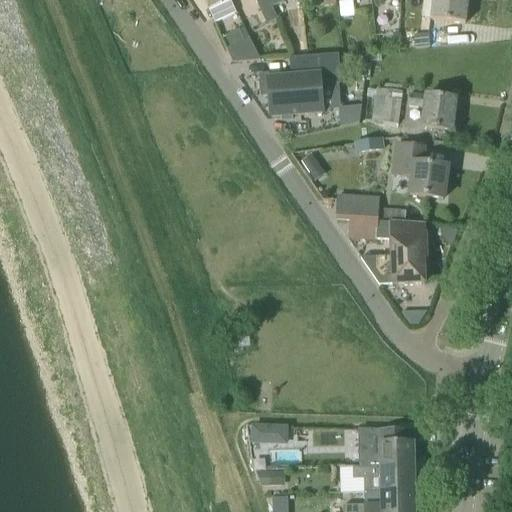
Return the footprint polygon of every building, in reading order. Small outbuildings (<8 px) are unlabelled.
[(203,0),(208,10),(229,0),(203,0)] [(272,8),(268,0),(254,0),(267,25),(277,20),(272,8)] [(468,1),(463,0),(433,0),(431,21),(465,25),(468,1)] [(353,2),(339,3),(340,18),(354,16),(353,2)] [(226,50),(232,64),(260,62),(249,39),(244,41),(239,30),(224,37),(230,48),(226,50)] [(393,35),(394,50),(402,50),(401,34),(393,35)] [(413,37),(414,48),(414,49),(430,48),(429,35),(413,37)] [(382,53),(369,54),(369,63),(382,63),(382,53)] [(321,56),(289,59),(291,76),(282,77),(281,73),(259,75),(261,97),(269,97),(271,119),(323,115),(320,86),(341,84),(338,55),(321,56)] [(398,125),(402,92),(376,89),(372,121),(398,125)] [(424,109),(422,128),(451,132),(455,100),(426,96),(426,97),(409,95),(408,107),(424,109)] [(359,121),(358,109),(339,110),(340,128),(359,125),(359,121)] [(382,140),(354,144),(356,155),(384,151),(382,140)] [(443,200),(447,168),(422,164),(424,148),(396,145),(392,176),(411,178),(409,196),(443,200)] [(301,163),(308,172),(318,165),(312,156),(301,163)] [(335,221),(350,222),(377,223),(379,201),(337,198),(335,221)] [(425,226),(405,225),(377,223),(350,222),(348,239),(390,242),(390,248),(392,286),(425,285),(424,261),(426,261),(425,226)] [(288,445),(288,427),(251,427),(251,445),(288,445)] [(361,455),(352,456),(353,468),(413,468),(412,440),(380,441),(380,451),(360,452),(361,455)] [(413,468),(353,468),(340,469),(340,494),(364,494),(381,494),(413,492),(413,468)] [(284,486),(284,473),(267,473),(268,487),(284,486)] [(274,510),(289,509),(288,488),(273,489),(274,510)] [(342,511),(413,511),(413,492),(381,494),(364,494),(365,506),(342,506),(342,511)]
